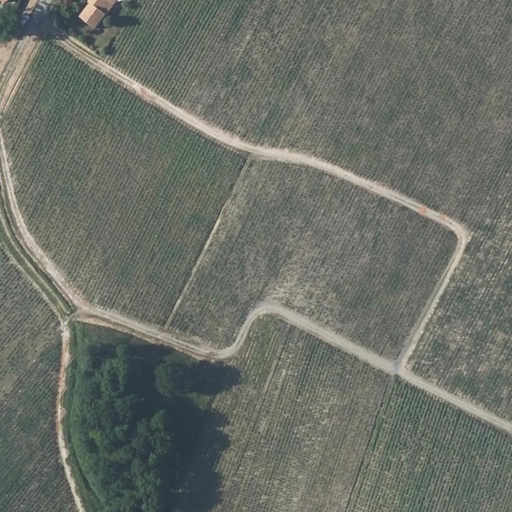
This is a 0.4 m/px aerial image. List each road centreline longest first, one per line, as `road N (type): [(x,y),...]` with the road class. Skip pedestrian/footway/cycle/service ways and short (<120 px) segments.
road 1 (track): [(511,428),(259,308),(229,354),(86,311),(21,233),(0,145)]
road 2 (track): [(49,0),(44,11),(61,40),(249,155),(300,159),(464,236),(395,374)]
road 3 (track): [(78,503),(57,443),(64,327),(86,311)]
